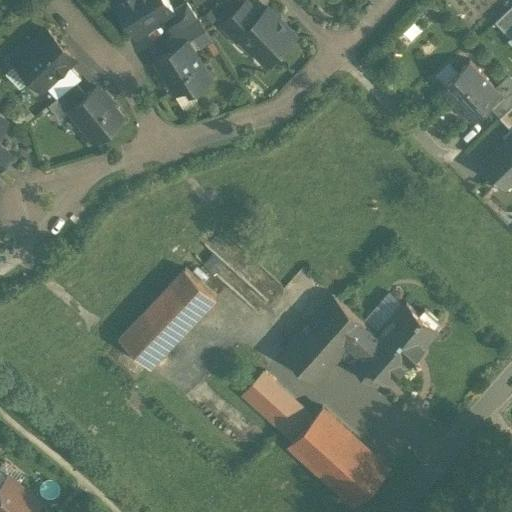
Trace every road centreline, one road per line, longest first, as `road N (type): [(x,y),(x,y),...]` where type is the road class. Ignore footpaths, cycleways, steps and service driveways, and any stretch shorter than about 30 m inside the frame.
road 1 (residential): [(337,48),(281,106),(172,134)]
road 2 (residential): [(511,378),(394,511)]
road 3 (residential): [(59,0),(129,71),(172,134)]
road 4 (residential): [(337,48),(442,157)]
road 5 (residential): [(172,134),(74,175),(45,206)]
